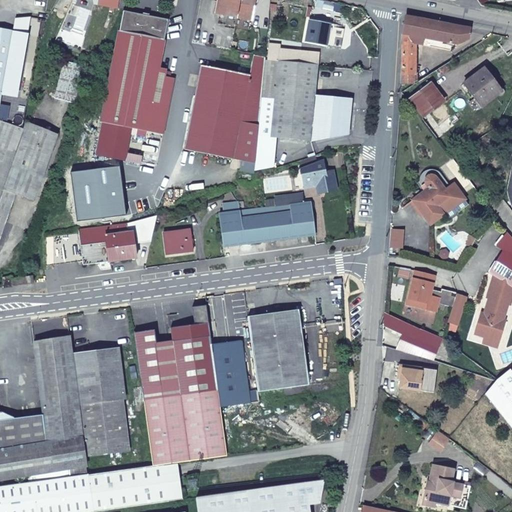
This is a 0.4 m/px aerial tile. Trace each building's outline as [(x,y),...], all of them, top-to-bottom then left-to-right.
[(218,0),(216,12),(238,16),(241,0),(218,0)] [(241,0),(238,16),(253,20),(257,0),(241,0)] [(170,20),(125,11),(104,120),(165,132),(175,79),(166,77),(167,70),(160,69),(170,20)] [(403,33),(401,84),(414,84),(417,82),(420,67),(420,50),(415,49),(415,45),(422,45),(423,39),(457,45),(469,40),(471,29),(406,17),(403,33)] [(332,24),(311,21),(307,41),(327,45),(332,24)] [(14,32),(0,29),(0,92),(3,93),(14,32)] [(302,52),(281,50),(280,59),(301,61),(302,52)] [(186,149),(257,163),(259,134),(267,60),(267,57),(255,55),(251,74),(203,65),(196,98),(194,98),(192,105),(195,106),(186,149)] [(318,65),(280,61),(267,60),(259,134),(311,139),(349,133),(352,98),(315,94),(318,65)] [(66,61),(56,97),(76,102),(86,66),(66,61)] [(484,69),(473,77),(476,80),(467,87),(482,107),(501,92),(484,69)] [(476,80),(473,77),(465,84),(467,87),(476,80)] [(432,82),(407,100),(422,120),(446,101),(432,82)] [(446,101),(422,120),(437,139),(461,120),(446,101)] [(27,121),(25,128),(0,119),(0,242),(17,193),(36,199),(58,135),(59,134),(27,121)] [(302,168),(304,181),(317,179),(318,184),(319,193),(339,190),(334,170),(328,171),(324,160),(302,168)] [(445,190),(436,177),(434,176),(431,176),(427,179),(429,188),(413,200),(430,225),(443,215),(441,212),(463,197),(454,184),(445,190)] [(277,197),(279,206),(304,203),(303,193),(277,197)] [(463,197),(441,212),(443,215),(465,200),(463,197)] [(304,203),(279,206),(267,208),(271,240),(316,234),(312,202),(304,203)] [(271,240),(267,208),(222,214),(225,246),(271,240)] [(127,233),(126,224),(80,229),(85,264),(137,259),(134,233),(127,233)] [(391,228),(390,248),(400,248),(401,229),(391,228)] [(191,230),(166,233),(168,253),(193,250),(191,230)] [(511,237),(508,233),(497,247),(504,251),(491,273),(495,276),(488,298),(491,299),(486,314),(482,313),(476,334),(485,337),(499,341),(509,304),(511,305),(511,301),(511,237)] [(436,275),(415,272),(408,300),(428,305),(426,311),(436,313),(439,300),(432,298),(430,297),(431,293),(436,275)] [(5,287),(15,286),(14,279),(13,276),(4,277),(5,287)] [(14,279),(15,286),(35,283),(34,276),(14,279)] [(426,311),(428,305),(408,300),(407,306),(426,311)] [(250,316),(260,391),(310,384),(300,310),(250,316)] [(385,314),(384,325),(414,339),(419,330),(385,314)] [(164,465),(178,463),(228,456),(221,406),(213,343),(210,322),(172,328),(181,395),(183,408),(146,413),(154,466),(164,465)] [(155,330),(135,333),(143,388),(163,384),(155,330)] [(442,339),(419,330),(414,339),(438,349),(442,339)] [(70,337),(52,340),(34,343),(43,415),(44,418),(1,425),(0,417),(0,479),(70,469),(87,467),(70,337)] [(497,347),(499,341),(485,337),(483,343),(497,347)] [(243,340),(213,343),(221,406),(251,402),(243,340)] [(76,355),(88,457),(126,452),(119,400),(126,399),(120,349),(76,355)] [(421,368),(422,365),(400,362),(398,380),(401,381),(400,387),(419,390),(421,368)] [(436,370),(421,368),(419,390),(433,393),(436,370)] [(511,373),(510,371),(496,380),(484,395),(511,428),(511,373)] [(181,395),(144,400),(146,413),(183,408),(181,395)] [(44,418),(43,415),(14,420),(2,412),(0,411),(0,417),(1,425),(44,418)] [(171,491),(181,490),(178,463),(164,465),(168,491),(171,491)] [(71,477),(0,486),(0,511),(91,511),(93,511),(169,501),(168,491),(164,465),(154,466),(88,475),(71,477)] [(425,499),(436,501),(468,507),(472,484),(453,481),(455,469),(435,465),(433,474),(437,475),(435,482),(432,481),(429,481),(425,499)] [(70,469),(71,477),(88,475),(87,467),(70,469)] [(320,504),(324,481),(196,498),(197,511),(310,511),(309,505),(320,504)] [(181,490),(171,491),(172,501),(183,500),(181,490)]
